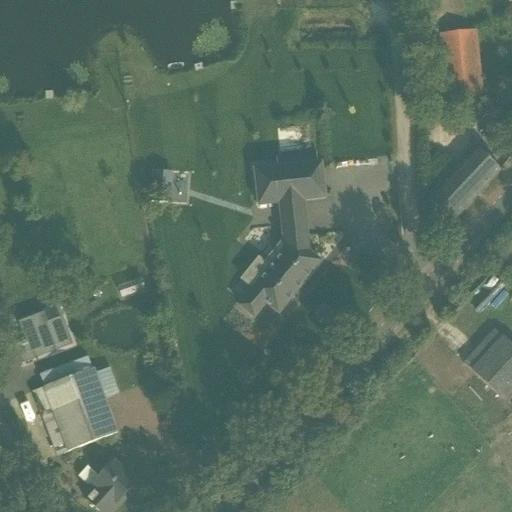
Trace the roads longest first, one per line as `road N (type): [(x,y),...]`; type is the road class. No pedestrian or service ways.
road 1 (tertiary): [(220,511),(511,193)]
road 2 (track): [(401,0),(423,290)]
road 3 (track): [(72,511),(0,408)]
